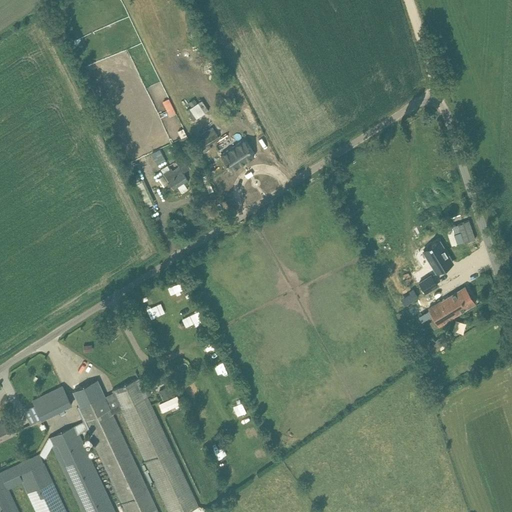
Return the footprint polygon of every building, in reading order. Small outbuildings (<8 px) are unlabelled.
[(219,138),(214,129),(213,127),(202,134),(205,139),(195,145),(201,154),(211,147),(209,144),(219,138)] [(243,139),(220,154),(230,169),(239,163),(240,165),(254,156),(243,139)] [(189,167),(186,162),(183,157),(177,161),(180,166),(173,171),(171,168),(163,173),(173,189),(188,180),(182,171),(189,167)] [(272,177),(264,164),(238,180),(247,193),(272,177)] [(143,178),(136,181),(142,195),(152,190),(151,187),(148,188),(143,178)] [(459,216),(441,224),(443,229),(452,225),(455,231),(445,235),(450,246),(468,238),(459,216)] [(431,244),(424,248),(439,272),(456,262),(441,237),(432,242),(430,243),(431,244)] [(433,275),(419,283),(426,294),(440,286),(433,275)] [(176,295),(186,292),(183,284),(174,287),(176,295)] [(465,286),(457,291),(440,301),(428,308),(435,318),(431,320),(430,323),(434,329),(450,318),(475,303),(465,286)] [(185,329),(202,318),(196,309),(179,319),(185,329)] [(152,322),(161,318),(157,310),(148,314),(152,322)] [(433,352),(447,341),(443,335),(435,340),(432,337),(415,350),(423,361),(429,357),(427,354),(429,351),(431,353),(432,352),(433,352)] [(139,377),(112,390),(113,392),(119,404),(121,409),(168,511),(185,511),(198,506),(139,377)] [(89,383),(73,391),(79,405),(78,406),(85,421),(89,428),(127,511),(158,511),(113,413),(121,409),(119,404),(110,408),(105,396),(104,394),(99,383),(91,387),(89,383)] [(63,386),(33,400),(42,419),(72,404),(63,386)] [(177,395),(159,403),(163,411),(181,403),(177,395)] [(199,409),(202,417),(211,414),(209,406),(199,409)] [(75,425),(49,438),(52,445),(83,511),(115,511),(79,433),(89,428),(85,421),(75,425)] [(0,439),(12,434),(6,422),(0,424),(0,439)] [(40,454),(0,472),(8,488),(23,482),(36,511),(66,511),(43,461),(52,445),(49,438),(40,454)] [(0,472),(0,511),(19,511),(8,488),(0,472)]
